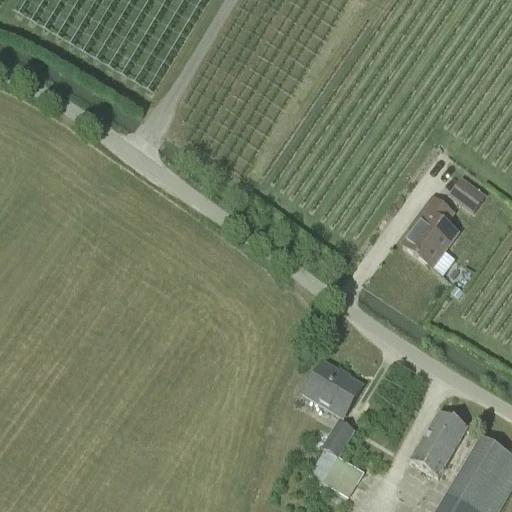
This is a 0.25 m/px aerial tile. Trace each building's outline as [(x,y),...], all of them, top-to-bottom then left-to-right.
[(447,201),(471,220),(485,201),(461,183),(447,201)] [(429,272),(454,238),(442,228),(450,218),(431,203),(417,222),(420,225),(400,250),(429,272)] [(454,290),(449,297),(457,303),(462,296),(454,290)] [(342,422),(360,391),(323,369),(305,400),(342,422)] [(436,483),(464,435),(437,419),(409,467),(436,483)] [(338,427),(306,480),(320,488),(351,435),(338,427)] [(511,463),(480,445),(439,511),(499,511),(511,490),(511,463)]
